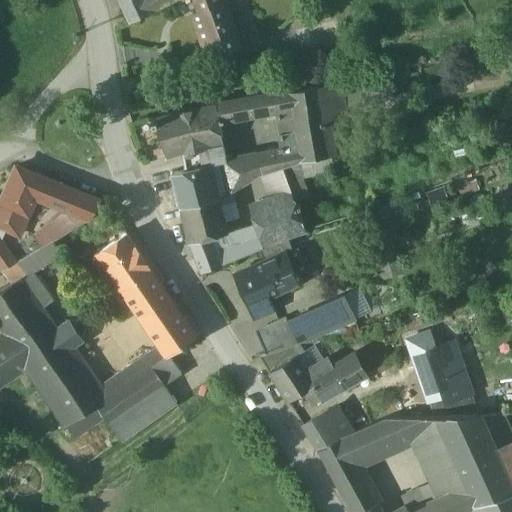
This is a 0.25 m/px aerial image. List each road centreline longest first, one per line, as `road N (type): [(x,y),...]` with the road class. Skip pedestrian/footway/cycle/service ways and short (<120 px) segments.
road 1 (residential): [(134,201),(331,511)]
road 2 (residential): [(100,38),(111,126),(134,201)]
road 3 (residential): [(100,38),(8,151)]
road 4 (residential): [(134,201),(8,151)]
